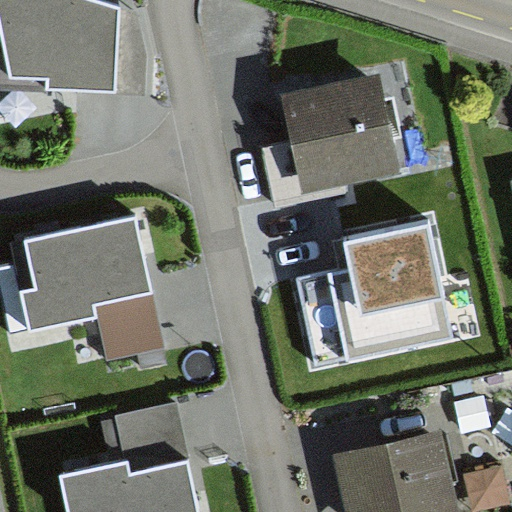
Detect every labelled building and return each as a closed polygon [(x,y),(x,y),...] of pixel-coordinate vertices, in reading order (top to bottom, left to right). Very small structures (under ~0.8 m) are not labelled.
[(0,0),(0,39),(9,81),(42,80),(42,95),(119,93),(121,7),(98,0),(0,0)] [(293,173),(388,155),(377,96),(282,114),(293,173)] [(302,276),(323,371),(474,337),(445,206),(342,229),(351,266),(302,276)] [(147,290),(130,216),(23,240),(35,289),(19,293),(28,330),(94,315),(91,303),(147,290)] [(351,511),(411,511),(447,503),(427,426),(336,448),(351,511)] [(122,463),(58,477),(65,511),(195,511),(185,461),(125,474),(122,463)]
